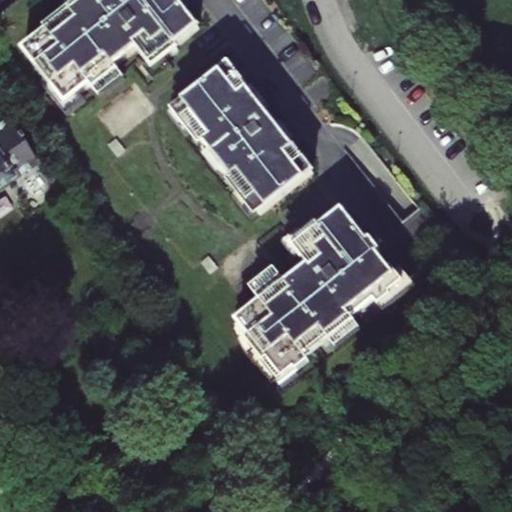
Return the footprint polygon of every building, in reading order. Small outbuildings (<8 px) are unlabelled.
[(81,0),(71,9),(69,6),(23,45),(64,100),(88,82),(91,85),(115,66),(113,63),(136,46),(152,67),(177,48),(174,44),(199,26),(178,0),(81,0)] [(416,0),(428,13),(444,0),(416,0)] [(226,179),(254,215),(310,173),(291,148),(288,151),(271,128),(274,126),(264,112),(261,114),(243,90),(246,88),(227,64),(173,106),(210,153),(226,179)] [(0,186),(35,163),(32,159),(34,156),(36,142),(30,129),(21,123),(7,122),(5,119),(0,122),(0,186)] [(364,245),(339,211),(315,230),(312,226),(287,245),(303,266),(280,283),(278,280),(253,299),(255,302),(231,321),(275,379),(300,360),(298,357),(320,339),(323,343),(348,324),(346,320),(369,303),(371,306),(396,288),(372,256),(367,259),(359,248),(364,245)]
